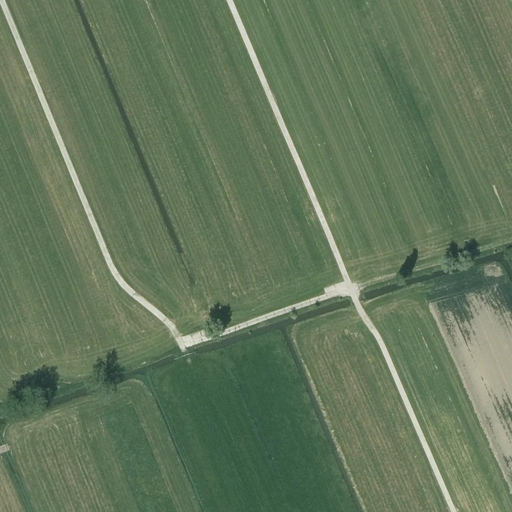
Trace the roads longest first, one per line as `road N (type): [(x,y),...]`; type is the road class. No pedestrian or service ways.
road 1 (track): [(452,511),(230,0)]
road 2 (track): [(511,243),(353,289),(0,415)]
road 3 (track): [(187,360),(173,329),(109,265),(0,0)]
